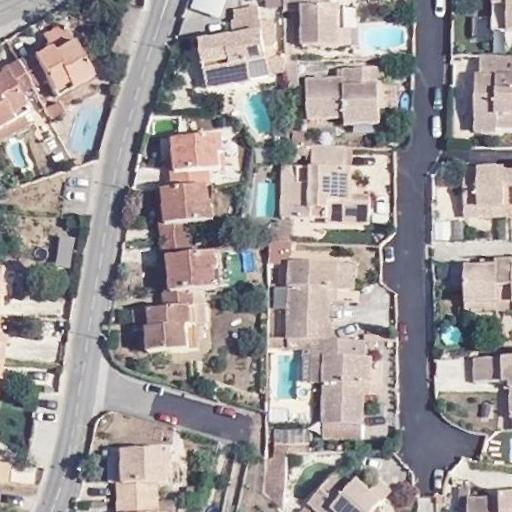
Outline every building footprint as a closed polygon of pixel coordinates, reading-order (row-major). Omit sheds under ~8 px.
[(310,48),(345,48),(344,7),(334,8),(333,0),(290,0),(291,13),(308,12),(310,48)] [(511,0),(492,0),(492,16),(509,16),(508,29),(511,28),(511,0)] [(344,7),(345,48),(357,47),(357,26),(354,26),(353,7),(344,7)] [(264,8),(237,13),(239,23),(238,24),(240,35),(205,41),(210,79),(239,74),(240,84),(276,81),(276,78),(278,77),(291,75),(290,60),(285,60),(279,23),(267,24),(264,8)] [(300,21),(290,21),(292,57),(300,57),(300,21)] [(40,43),(46,52),(51,61),(70,51),(60,32),(40,43)] [(46,52),(16,69),(34,100),(47,92),(50,98),(70,87),(76,95),(91,86),(70,51),(51,61),(46,52)] [(511,55),(480,54),(480,73),(474,73),(472,129),(497,130),(497,125),(497,114),(511,113),(511,55)] [(302,62),(293,62),(293,89),(301,89),(302,62)] [(347,81),(312,83),(313,118),(349,116),(349,126),(384,124),(384,89),(390,88),(389,68),(347,70),(347,81)] [(0,145),(31,128),(20,106),(34,100),(16,69),(1,77),(3,82),(0,83),(0,145)] [(212,88),(240,84),(239,74),(210,79),(212,88)] [(70,87),(50,98),(55,107),(76,95),(70,87)] [(511,113),(497,114),(497,125),(511,125),(511,113)] [(48,163),(65,159),(58,134),(41,138),(48,163)] [(184,193),(211,190),(210,170),(223,170),(222,138),(172,142),(173,158),(173,174),(183,174),(184,193)] [(348,150),(314,150),(315,172),(314,189),(293,188),(294,223),(331,223),(330,229),(375,229),(375,202),(363,202),(355,202),(355,187),(355,174),(348,174),(348,150)] [(166,159),(169,194),(184,193),(183,174),(173,174),(173,158),(166,159)] [(511,169),(466,167),(465,205),(506,206),(511,206),(511,169)] [(314,189),(315,172),(286,173),(285,223),(294,223),(293,188),(314,189)] [(363,187),(355,187),(355,202),(363,202),(363,187)] [(161,228),(163,245),(196,243),(195,225),(221,224),(220,205),(212,205),(211,190),(184,193),(169,194),(172,227),(161,228)] [(158,195),(161,228),(172,227),(169,194),(158,195)] [(506,206),(465,205),(466,215),(506,215),(506,206)] [(463,240),(463,222),(434,222),(434,240),(463,240)] [(291,243),(273,242),(272,263),(282,264),(291,256),(291,243)] [(201,295),(221,294),(220,277),(224,276),(223,257),(197,259),(196,243),(163,245),(165,264),(177,264),(180,297),(201,295)] [(343,290),(343,264),(292,262),(290,340),(312,341),(332,341),(333,302),(333,290),(343,290)] [(165,264),(168,297),(180,297),(177,264),(165,264)] [(353,264),(343,264),(343,290),(352,290),(353,264)] [(511,299),(511,264),(463,266),(464,310),(480,310),(481,300),(497,300),(511,299)] [(343,303),(343,290),(333,290),(333,302),(343,303)] [(180,297),(168,297),(169,313),(155,315),(157,331),(151,331),(152,358),(193,354),(191,332),(198,332),(197,315),(203,314),(201,295),(180,297)] [(481,300),(480,310),(497,310),(497,300),(481,300)] [(157,331),(155,315),(135,317),(137,332),(151,331),(157,331)] [(332,341),(312,341),(311,356),(325,357),(324,384),(322,425),(361,426),(362,395),(371,395),(372,358),(365,357),(365,342),(332,341)] [(325,357),(311,356),(310,384),(324,384),(325,357)] [(511,357),(472,359),(471,379),(473,382),(508,381),(509,416),(511,415),(511,357)] [(280,449),(261,450),(261,457),(260,490),(279,508),(280,456),(280,449)] [(124,458),(125,478),(125,485),(131,485),(132,507),(138,507),(164,506),(163,491),(174,491),(174,473),(180,473),(180,456),(124,458)] [(0,492),(7,494),(10,472),(0,470),(0,492)] [(376,504),(364,490),(361,493),(349,483),(343,488),(330,477),(302,506),(307,511),(372,511),(372,507),(376,504)] [(119,478),(118,508),(121,508),(132,507),(131,485),(125,485),(125,478),(119,478)] [(372,482),(364,490),(376,504),(384,495),(372,482)] [(464,511),(465,502),(466,484),(455,484),(454,511),(464,511)] [(482,502),(465,502),(464,511),(511,511),(511,497),(494,498),(494,507),(482,507),(482,502)]
